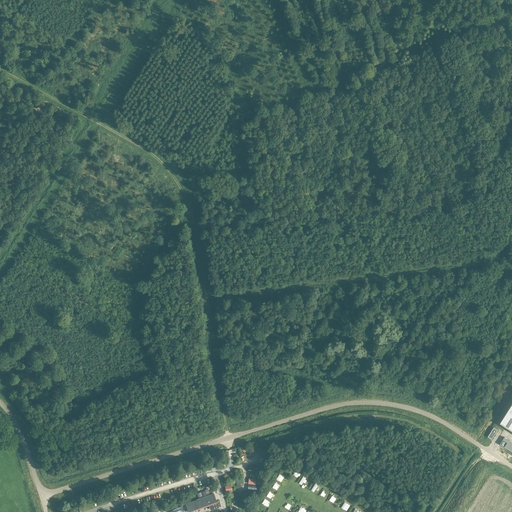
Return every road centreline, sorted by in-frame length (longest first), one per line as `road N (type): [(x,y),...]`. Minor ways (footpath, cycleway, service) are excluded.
road 1 (unclassified): [(511,465),(426,414),(347,404),(41,495)]
road 2 (track): [(226,438),(195,225),(180,185),(147,150),(0,68)]
road 3 (track): [(0,275),(175,0)]
road 4 (track): [(511,232),(492,260),(206,296)]
road 5 (track): [(0,258),(164,0)]
road 6 (track): [(467,457),(409,421),(357,415),(266,441),(244,464)]
